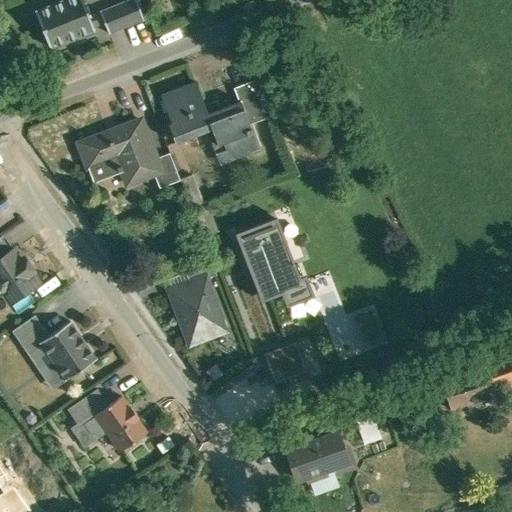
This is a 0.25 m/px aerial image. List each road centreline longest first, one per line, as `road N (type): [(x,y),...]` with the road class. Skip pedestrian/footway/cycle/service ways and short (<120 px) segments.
road 1 (residential): [(258,511),(0,143)]
road 2 (residential): [(292,0),(0,115)]
